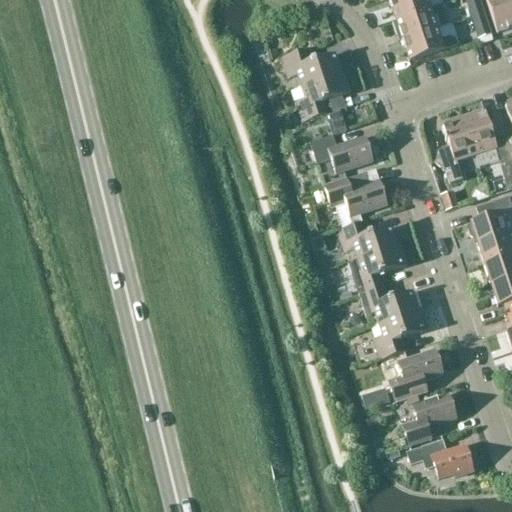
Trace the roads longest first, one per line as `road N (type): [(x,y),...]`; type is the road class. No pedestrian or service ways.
road 1 (primary): [(181,511),(53,0)]
road 2 (residential): [(511,466),(505,468),(393,112)]
road 3 (residential): [(393,112),(370,46),(325,0)]
road 4 (residential): [(393,112),(511,72)]
